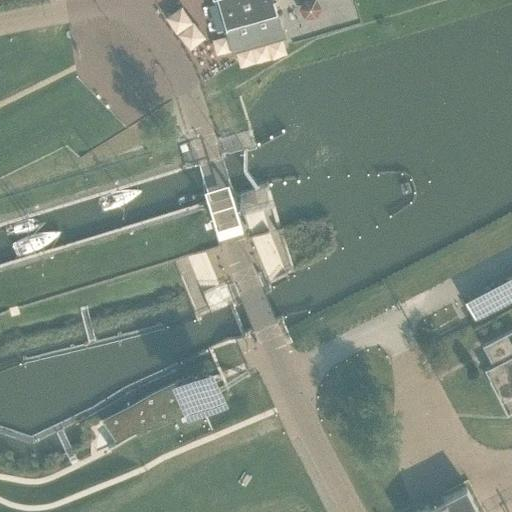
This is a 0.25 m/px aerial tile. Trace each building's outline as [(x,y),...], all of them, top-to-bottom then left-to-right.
[(272,0),(216,0),(218,5),(225,29),(225,30),(226,30),(226,28),(276,13),(272,0)] [(225,29),(218,5),(209,7),(216,32),(225,29)] [(82,125),(68,131),(73,142),(86,137),(82,125)] [(492,365),(483,369),(500,401),(510,396),(511,399),(511,343),(511,344),(506,334),(483,346),(492,365)] [(217,384),(209,364),(175,378),(189,411),(222,397),(218,388),(218,386),(217,384)] [(101,421),(116,443),(122,441),(121,437),(121,435),(121,433),(122,430),(122,428),(123,427),(123,426),(124,424),(125,423),(127,420),(130,417),(133,415),(137,413),(139,417),(143,415),(146,414),(148,412),(149,412),(152,409),(155,407),(157,404),(158,403),(160,402),(163,400),(166,398),(169,397),(171,396),(173,396),(176,396),(180,398),(183,399),(184,401),(186,402),(188,405),(191,410),(192,412),(194,411),(202,408),(192,377),(101,421)] [(186,402),(184,401),(183,399),(180,398),(176,396),(173,396),(171,396),(169,397),(166,398),(163,400),(160,402),(158,403),(157,404),(155,407),(152,409),(149,412),(148,412),(146,414),(143,415),(139,417),(137,413),(133,415),(130,417),(127,420),(125,423),(124,424),(123,426),(123,427),(122,428),(122,430),(121,433),(121,435),(121,437),(122,441),(116,443),(107,447),(108,449),(137,437),(142,448),(206,421),(210,431),(212,430),(208,421),(205,415),(203,409),(202,408),(194,411),(192,412),(191,410),(188,405),(186,402)] [(287,467),(256,473),(254,459),(272,456),(271,449),(249,454),(255,484),(229,489),(233,508),(293,496),(287,467)] [(479,511),(466,486),(416,511),(479,511)]
